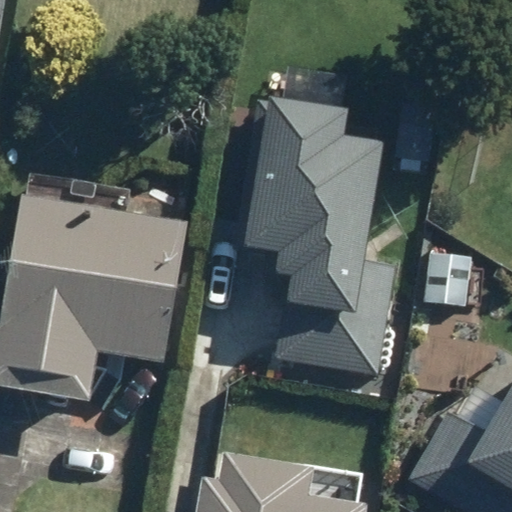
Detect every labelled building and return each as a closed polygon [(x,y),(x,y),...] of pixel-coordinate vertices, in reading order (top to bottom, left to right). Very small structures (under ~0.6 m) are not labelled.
[(356,112),(225,92),(202,243),(231,255),(224,301),(256,302),(258,363),(354,370),(376,269),(330,259),(356,112)] [(2,221),(0,233),(0,418),(72,430),(81,376),(147,388),(170,249),(2,221)] [(467,264),(422,258),(415,310),(459,316),(467,264)] [(511,511),(511,362),(496,352),(452,421),(442,414),(398,483),(442,511),(511,511)] [(351,511),(356,482),(197,457),(188,511),(351,511)]
